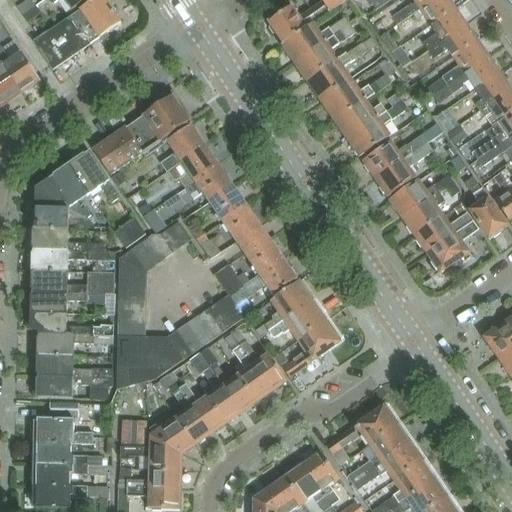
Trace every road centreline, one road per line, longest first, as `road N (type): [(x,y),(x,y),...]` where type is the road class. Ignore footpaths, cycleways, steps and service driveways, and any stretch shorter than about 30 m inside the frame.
road 1 (tertiary): [(416,345),(197,27)]
road 2 (residential): [(207,511),(214,482),(238,457),(306,408),(329,413),(394,367)]
road 3 (unclassified): [(1,165),(197,27)]
road 4 (tertiary): [(511,484),(416,345)]
road 5 (residential): [(416,345),(511,272)]
